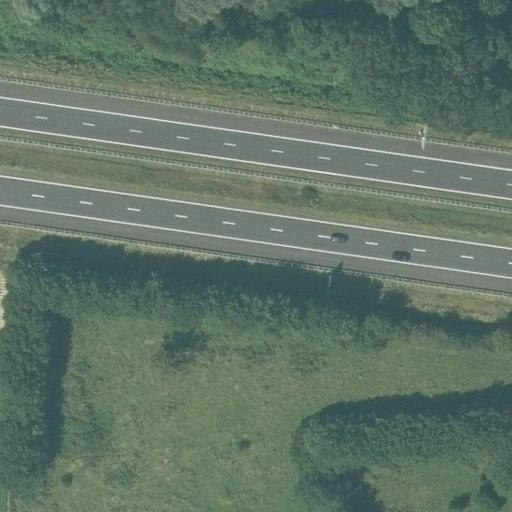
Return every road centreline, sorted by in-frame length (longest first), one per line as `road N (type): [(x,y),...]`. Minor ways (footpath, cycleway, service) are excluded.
road 1 (motorway): [(511,185),(0,111)]
road 2 (motorway): [(0,193),(511,265)]
